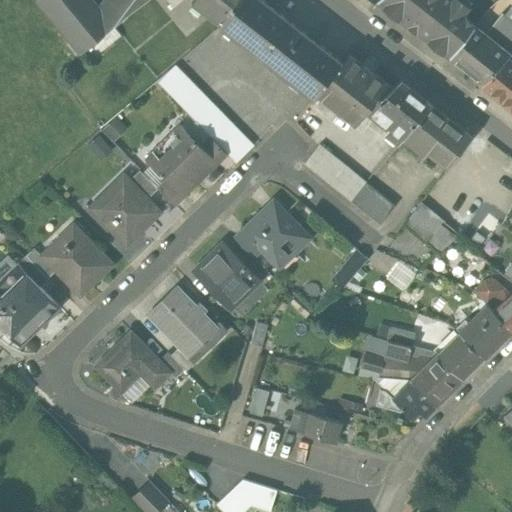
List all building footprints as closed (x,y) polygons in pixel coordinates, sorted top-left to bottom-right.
[(145,0),(108,0),(101,11),(91,0),(40,0),(82,52),(129,12),(145,0)] [(181,0),(164,0),(171,9),(181,0)] [(224,22),(240,0),(194,0),(192,3),(221,25),(224,22)] [(318,94),(342,62),(262,0),(240,0),(224,22),(251,43),(248,46),(315,98),(318,94)] [(377,0),(376,2),(450,59),(475,26),(463,16),(470,7),(460,0),(377,0)] [(475,26),(450,59),(481,83),(510,55),(511,52),(511,22),(501,14),(485,34),(475,26)] [(371,107),(391,89),(348,55),(342,62),(318,94),(357,124),(368,111),(371,107)] [(511,56),(510,55),(481,83),(511,108),(511,56)] [(209,136),(227,154),(235,162),(254,144),(176,64),(157,83),(209,136)] [(402,139),(406,134),(430,105),(400,81),(391,89),(371,107),(368,111),(402,139)] [(425,150),(448,167),(471,136),(430,105),(406,134),(425,148),(421,152),(423,153),(425,150)] [(164,180),(180,196),(181,195),(215,161),(200,146),(183,128),(176,134),(173,131),(150,153),(154,156),(147,163),(164,180)] [(200,146),(215,161),(217,163),(227,154),(209,136),(200,146)] [(319,145),(304,163),(351,201),(366,182),(319,145)] [(140,171),(129,181),(146,198),(156,188),(140,171)] [(123,175),(108,189),(114,194),(95,213),(126,244),(159,212),(146,198),(129,181),(123,175)] [(164,180),(156,188),(174,206),(182,197),(181,195),(180,196),(164,180)] [(395,206),(366,182),(351,201),(379,225),(395,206)] [(426,242),(441,224),(444,221),(421,202),(404,224),(426,242)] [(254,220),(245,229),(262,247),(280,265),(308,238),(274,204),(256,222),(254,220)] [(511,205),(504,220),(501,224),(511,233),(511,205)] [(455,236),(441,224),(426,242),(436,253),(455,236)] [(73,225),(42,255),(55,269),(80,294),(91,283),(89,281),(109,262),(73,225)] [(245,229),(243,227),(234,236),(253,256),(262,247),(245,229)] [(197,278),(202,279),(231,308),(260,280),(222,242),(194,270),(193,274),(197,278)] [(26,257),(47,277),(55,269),(42,255),(35,248),(26,257)] [(365,262),(368,258),(356,249),(331,279),(343,288),(365,262)] [(368,258),(365,262),(401,292),(421,268),(375,249),(368,258)] [(0,292),(3,296),(27,274),(18,265),(8,255),(0,263),(0,292)] [(27,274),(40,287),(48,279),(47,277),(26,257),(18,265),(27,274)] [(0,292),(0,323),(21,345),(44,323),(41,320),(57,305),(40,287),(27,274),(3,296),(0,292)] [(487,304),(495,312),(511,296),(511,291),(499,277),(488,279),(476,292),(487,304)] [(177,287),(148,315),(187,356),(216,328),(177,287)] [(511,296),(495,312),(511,328),(511,296)] [(459,332),(485,357),(511,329),(511,328),(495,312),(487,304),(459,332)] [(256,322),(250,345),(262,348),(268,326),(256,322)] [(387,341),(399,344),(411,347),(414,334),(391,328),(387,341)] [(131,332),(96,367),(121,393),(139,376),(152,389),(170,372),(158,361),(131,332)] [(437,354),(462,380),(485,357),(459,332),(452,339),(448,336),(441,343),(444,347),(437,354)] [(384,353),(396,355),(399,344),(387,341),(384,353)] [(396,355),(396,356),(416,359),(420,355),(433,358),(411,380),(437,405),(462,380),(437,354),(411,347),(399,344),(396,355)] [(158,361),(170,372),(175,378),(184,369),(167,352),(158,361)] [(384,359),(364,353),(360,366),(381,372),(384,359)] [(425,417),(437,405),(411,380),(411,379),(392,397),(404,409),(413,418),(419,411),(425,417)] [(400,413),(404,409),(392,397),(386,391),(380,389),(375,406),(400,413)] [(262,401),(254,398),(249,413),(257,415),(262,401)] [(291,429),(335,442),(341,421),(312,413),(311,416),(296,411),(291,429)] [(270,511),(277,491),(242,480),(216,505),(222,511),(243,511),(250,506),(270,511)] [(157,511),(168,501),(152,484),(140,496),(155,511),(157,511)]
